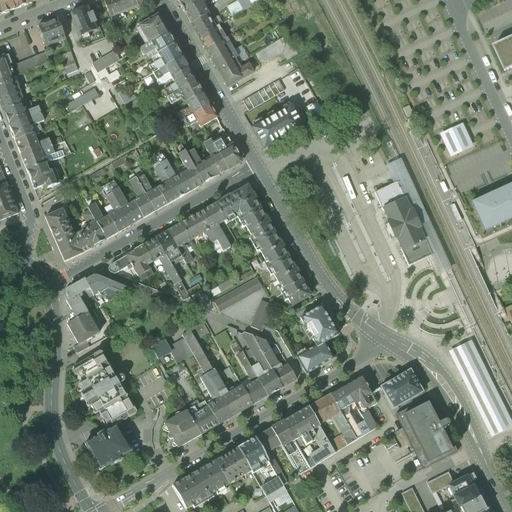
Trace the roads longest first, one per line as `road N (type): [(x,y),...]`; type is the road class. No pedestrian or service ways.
road 1 (residential): [(82,266),(280,345),(306,390)]
road 2 (tertiary): [(306,390),(99,511)]
road 3 (secondary): [(89,511),(55,440),(53,315),(44,287)]
road 4 (tertiary): [(511,510),(437,374),(378,332)]
road 5 (tertiary): [(378,332),(324,281),(258,167)]
road 6 (tertiary): [(82,266),(258,167)]
road 7 (tertiary): [(258,167),(162,0)]
road 8 (residential): [(458,0),(449,4),(511,139)]
road 9 (residential): [(16,254),(30,214),(0,138)]
